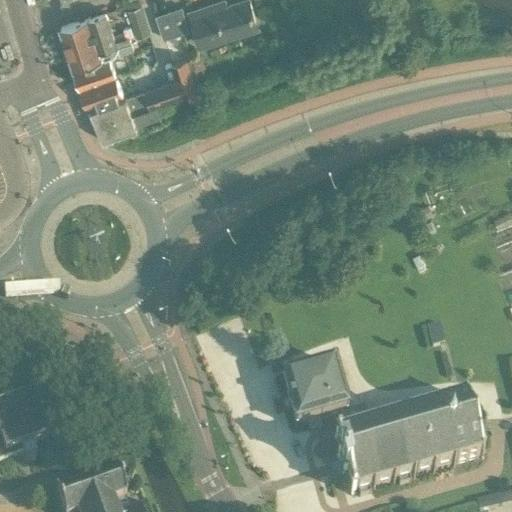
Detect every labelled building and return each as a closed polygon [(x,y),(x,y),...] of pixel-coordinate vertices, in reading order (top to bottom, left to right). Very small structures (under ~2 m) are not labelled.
[(201,46),(260,28),(251,0),(249,0),(227,7),(225,1),(191,12),(201,46)] [(129,12),(138,38),(149,35),(141,8),(129,12)] [(165,39),(191,31),(184,8),(158,17),(165,39)] [(62,28),(75,71),(111,59),(135,50),(131,38),(117,43),(108,13),(62,28)] [(75,71),(82,90),(118,77),(111,59),(75,71)] [(93,110),(98,123),(113,117),(118,119),(171,100),(187,94),(197,91),(188,60),(173,64),(178,81),(125,99),(118,77),(82,90),(89,108),(92,107),(94,110),(93,110)] [(197,91),(187,94),(191,106),(205,101),(201,90),(197,91)] [(113,117),(98,123),(105,142),(139,130),(136,123),(159,115),(159,114),(174,109),(171,100),(118,119),(113,117)] [(367,245),(362,233),(358,235),(363,247),(367,245)] [(456,464),(479,457),(481,458),(483,456),(482,455),(480,449),(486,447),(473,404),(467,406),(466,401),(467,398),(464,397),(463,400),(438,407),(437,405),(435,405),(436,408),(418,413),(417,410),(415,411),(416,414),(398,419),(398,416),(396,417),(393,406),(373,412),(376,422),(375,422),(376,425),(372,427),(365,406),(347,412),(333,365),(281,379),(295,428),(307,424),(310,432),(321,429),(318,421),(342,414),(347,433),(340,435),(340,434),(336,435),(337,440),(339,440),(343,454),(340,455),(346,476),(344,483),(345,487),(350,491),(352,491),(353,495),(355,494),(354,493),(359,492),(361,496),(372,493),(370,488),(373,487),(374,489),(376,489),(375,487),(394,482),(395,484),(397,483),(396,481),(399,480),(401,485),(411,482),(410,477),(413,476),(413,478),(416,478),(416,475),(433,470),(434,473),(437,472),(436,470),(454,465),(455,467),(457,466),(456,464)] [(0,462),(24,454),(26,459),(27,460),(28,461),(29,462),(30,462),(32,462),(34,461),(35,460),(36,460),(36,459),(37,457),(37,456),(36,454),(32,443),(49,437),(33,393),(0,405),(0,462)] [(147,511),(145,504),(129,510),(115,472),(55,493),(61,511),(147,511)]
